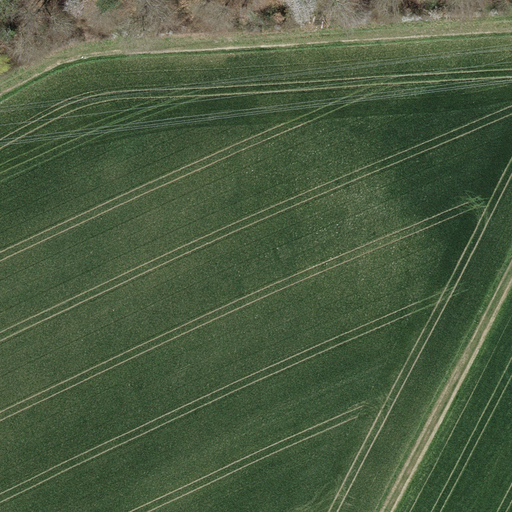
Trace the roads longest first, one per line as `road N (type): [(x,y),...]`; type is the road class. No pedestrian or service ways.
road 1 (track): [(511,35),(125,49),(71,57),(0,93)]
road 2 (track): [(384,511),(511,269)]
